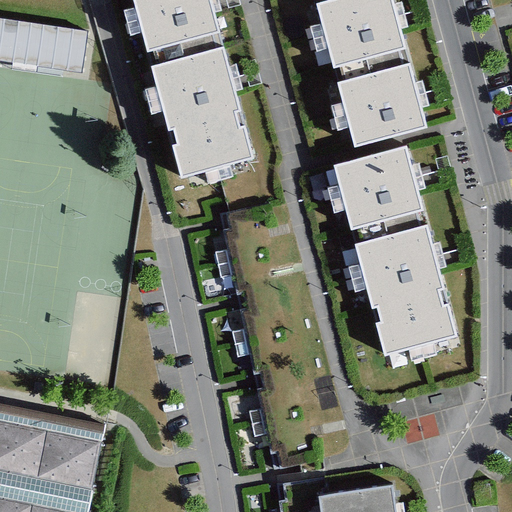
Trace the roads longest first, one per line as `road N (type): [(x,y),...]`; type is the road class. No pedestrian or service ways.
road 1 (residential): [(449,0),(498,216),(497,392),(449,486),(449,511)]
road 2 (residential): [(222,511),(162,219),(105,0)]
road 3 (secondary): [(232,0),(339,511)]
